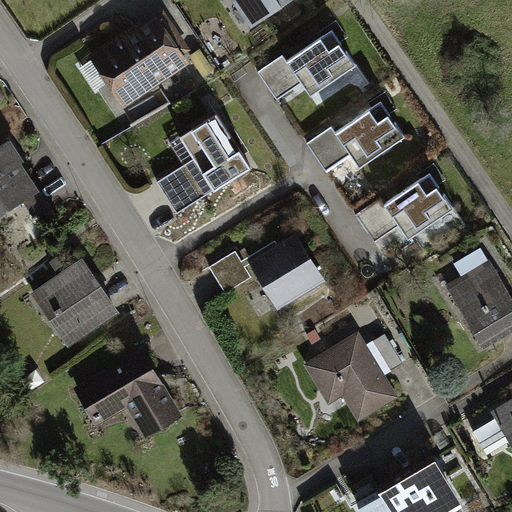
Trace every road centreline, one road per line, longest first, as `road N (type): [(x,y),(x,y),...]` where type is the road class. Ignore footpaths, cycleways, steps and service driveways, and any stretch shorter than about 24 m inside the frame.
road 1 (residential): [(0,28),(263,447),(275,511)]
road 2 (residential): [(356,0),(511,223)]
